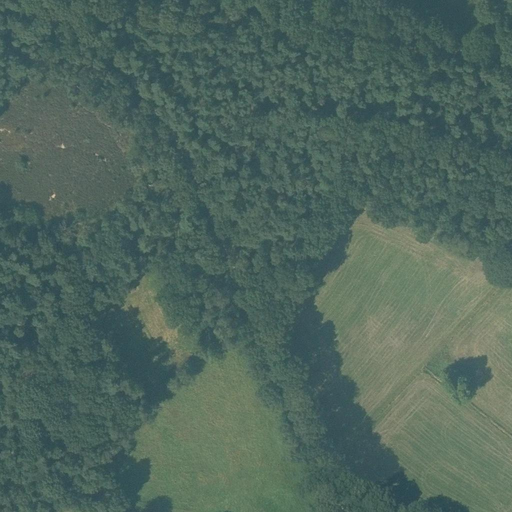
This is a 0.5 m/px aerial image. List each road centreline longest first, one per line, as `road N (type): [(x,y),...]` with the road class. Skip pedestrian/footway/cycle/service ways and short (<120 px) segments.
road 1 (unclassified): [(57,0),(116,49),(180,138),(331,487),(357,511)]
road 2 (track): [(119,0),(373,41),(511,45)]
road 3 (unknown): [(172,511),(0,463)]
